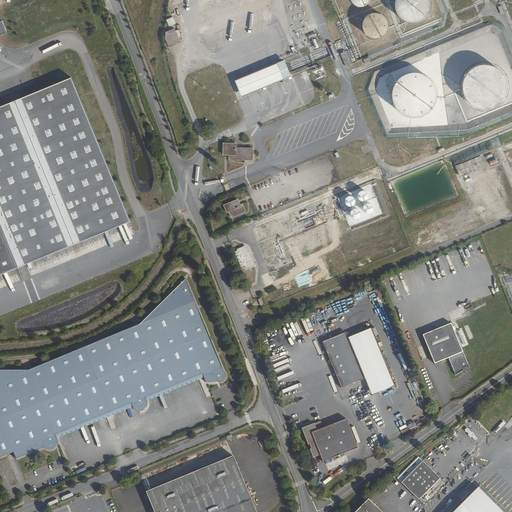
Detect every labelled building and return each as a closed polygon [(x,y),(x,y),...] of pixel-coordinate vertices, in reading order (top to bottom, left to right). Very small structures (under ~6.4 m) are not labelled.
[(394,0),(395,0),(394,4),(395,7),(395,9),(396,12),(398,15),(400,17),(402,19),(405,21),(408,22),(411,22),(415,22),(418,22),(421,21),(424,19),(426,17),(428,14),(429,13),(430,10),(431,6),(431,3),(430,0),(394,0)] [(372,14),(369,15),(368,16),(366,18),(364,20),(364,21),(363,24),(363,27),(363,29),(364,32),(365,33),(365,34),(367,36),(370,38),(372,39),(374,39),(377,39),(379,38),(382,37),(383,37),(385,35),(387,32),(388,30),(388,29),(388,26),(388,23),(387,20),(385,18),(384,17),(382,15),(380,14),(377,13),(374,13),(372,14)] [(166,20),(168,27),(175,24),(172,17),(166,20)] [(174,28),(163,33),(169,48),(180,43),(174,28)] [(292,74),(285,58),(236,78),(242,95),(292,74)] [(498,68),(495,66),(493,66),(491,65),(488,64),(485,64),(481,64),(476,66),(473,67),(469,70),(468,71),(466,74),(464,77),(463,79),(462,82),(462,83),(462,87),(462,90),(462,92),(463,95),(465,98),(466,100),(469,103),(472,106),(476,108),(480,109),(483,110),(485,110),(488,109),(491,109),(493,108),(495,107),(497,106),(500,104),(501,102),(503,100),(505,97),(506,94),(507,92),(507,89),(507,85),(507,84),(506,80),(504,76),(504,74),(501,71),(498,68)] [(317,79),(326,75),(322,65),(313,69),(317,79)] [(415,71),(412,71),(410,72),(407,73),(403,74),(402,75),(400,76),(398,78),(395,81),(393,84),(393,86),(392,89),(391,93),(391,94),(391,98),(392,101),(393,103),(394,106),(395,108),(397,111),(400,113),(401,114),(405,116),(408,117),(410,117),(413,118),(417,118),(420,117),(422,117),(425,115),(427,114),(430,112),(432,110),(433,108),(435,105),(437,102),(437,100),(438,97),(438,93),(438,91),(437,88),(435,85),(434,81),(431,79),(430,77),(427,75),(426,74),(424,73),(421,72),(419,72),(415,71)] [(0,276),(129,222),(71,77),(0,107),(0,276)] [(237,142),(224,142),(224,154),(230,154),(230,159),(253,159),(254,147),(237,147),(237,142)] [(485,166),(480,155),(455,165),(460,176),(485,166)] [(366,199),(367,198),(368,197),(368,196),(368,194),(367,193),(366,192),(365,191),(363,191),(361,191),(360,192),(358,193),(358,195),(358,197),(359,198),(360,200),(362,200),(363,201),(364,200),(366,199)] [(355,201),(355,199),(354,197),(352,196),(350,196),(349,196),(347,196),(346,198),(345,199),(345,201),(345,202),(346,204),(347,204),(348,205),(350,205),(352,205),(353,204),(354,203),(355,201)] [(238,205),(235,198),(223,203),(226,209),(229,208),(231,214),(242,209),(240,204),(238,205)] [(371,204),(370,204),(368,203),(366,204),(365,205),(364,205),(363,207),(363,209),(363,210),(364,211),(365,212),(367,213),(369,213),(370,213),(372,212),(373,211),(373,209),(373,207),(372,206),(371,204)] [(359,210),(358,209),(357,208),(356,208),(354,208),(353,209),(352,210),(351,211),(351,213),(351,215),(352,216),(353,218),(354,218),(356,218),(357,218),(359,217),(360,216),(361,214),(361,212),(360,211),(359,210)] [(241,271),(255,266),(248,245),(234,249),(241,271)] [(85,348),(29,368),(0,371),(0,455),(1,459),(15,453),(18,460),(45,449),(47,451),(49,453),(51,453),(53,453),(55,453),(56,453),(58,451),(60,450),(60,449),(61,446),(60,445),(60,442),(59,439),(58,438),(57,436),(134,404),(135,405),(135,406),(136,407),(137,408),(139,409),(140,409),(141,410),(144,409),(147,408),(148,406),(149,404),(149,402),(149,401),(149,400),(148,398),(204,375),(206,378),(208,383),(219,383),(221,383),(224,384),(226,383),(228,381),(229,379),(230,378),(229,377),(229,375),(228,374),(226,373),(189,280),(139,324),(85,348)] [(450,324),(422,335),(434,364),(448,358),(455,375),(469,367),(450,324)] [(349,337),(356,353),(365,377),(372,395),(396,386),(378,338),(374,328),(349,337)] [(365,377),(356,353),(349,337),(347,331),(324,340),(335,368),(342,386),(365,377)] [(204,375),(148,398),(149,400),(149,401),(149,402),(206,378),(204,375)] [(134,404),(57,436),(58,438),(59,439),(136,407),(135,406),(135,405),(134,404)] [(319,421),(305,426),(307,429),(303,431),(307,441),(310,440),(312,446),(309,447),(313,455),(320,453),(322,460),(357,447),(347,419),(322,428),(319,421)] [(255,511),(234,458),(146,494),(153,511),(255,511)] [(441,479),(423,461),(402,483),(419,500),(441,479)] [(503,511),(485,495),(478,488),(453,511),(503,511)] [(507,511),(488,492),(485,495),(503,511),(507,511)] [(382,511),(369,499),(356,511),(382,511)]
